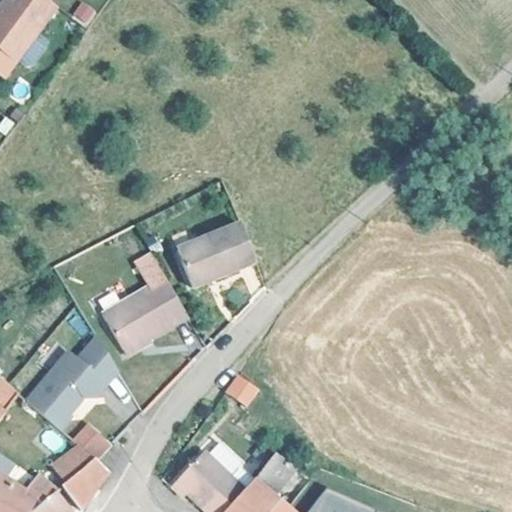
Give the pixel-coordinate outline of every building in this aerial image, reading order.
[(53,8),(42,0),(3,0),(0,5),(0,52),(13,62),(15,60),(24,67),(30,66),(45,46),(44,40),(34,33),(53,8)] [(71,17),(86,26),(96,10),(81,1),(71,17)] [(171,207),(150,218),(155,226),(176,215),(171,207)] [(176,250),(191,288),(253,261),(239,224),(176,250)] [(186,319),(162,277),(115,302),(99,311),(121,349),(143,337),(146,341),(186,319)] [(95,304),(99,311),(115,302),(111,295),(95,304)] [(20,399),(54,428),(69,412),(67,410),(82,395),(94,395),(118,371),(97,336),(75,358),(73,360),(62,357),(60,359),(59,358),(20,399)] [(143,337),(121,349),(125,357),(147,344),(146,341),(143,337)] [(73,360),(75,358),(68,351),(62,357),(73,360)] [(237,373),(224,392),(247,408),(260,389),(237,373)] [(0,420),(17,397),(0,381),(0,420)] [(72,443),(82,452),(93,462),(95,462),(111,446),(89,426),(72,443)] [(203,511),(227,511),(250,489),(233,474),(243,463),(220,443),(209,454),(206,451),(171,486),(183,498),(186,495),(203,511)] [(259,449),(253,455),(263,464),(269,458),(259,449)] [(56,472),(65,485),(93,462),(82,452),(56,472)] [(270,511),(279,503),(272,498),(296,470),(275,455),(253,483),(255,484),(250,489),(227,511),(270,511)] [(106,472),(95,462),(93,462),(65,485),(62,488),(79,511),(94,489),(106,472)] [(0,511),(33,511),(41,505),(0,476),(0,511)] [(307,511),(288,511),(287,511),(279,503),(270,511),(376,511),(378,510),(326,490),(307,511)] [(41,505),(33,511),(71,511),(56,493),(41,505)]
